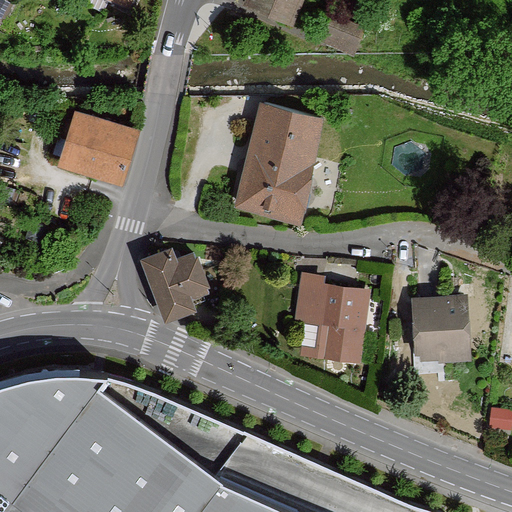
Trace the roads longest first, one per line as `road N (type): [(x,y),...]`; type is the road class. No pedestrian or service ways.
road 1 (tertiary): [(137,333),(511,491)]
road 2 (residential): [(134,216),(319,243),(416,229),(511,262)]
road 3 (tertiary): [(134,216),(186,0)]
